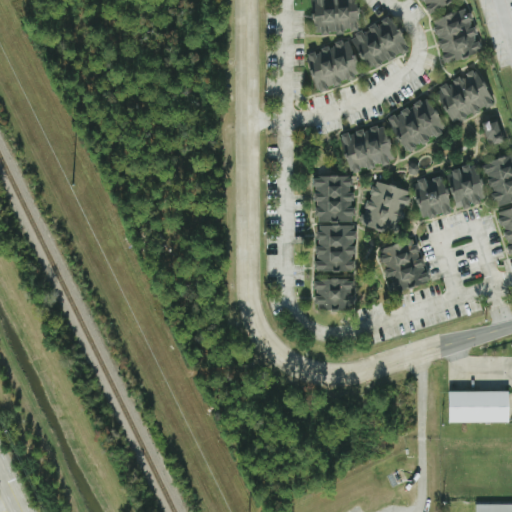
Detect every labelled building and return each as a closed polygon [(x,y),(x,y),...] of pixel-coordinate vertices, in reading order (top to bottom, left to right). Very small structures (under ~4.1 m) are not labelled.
[(361,30),(356,0),(312,0),(317,35),(361,30)] [(421,0),(430,14),(453,0),(421,0)] [(432,21),(446,65),(483,54),(475,27),(473,28),(467,10),(432,21)] [(367,72),(409,52),(393,18),(351,37),(367,72)] [(363,76),(350,40),(306,56),(319,92),(363,76)] [(437,90),(451,124),(495,106),(485,80),(463,89),(459,80),(437,90)] [(447,131),(429,97),(388,119),(406,153),(447,131)] [(506,142),(499,121),(483,126),(491,147),(506,142)] [(351,173),(395,160),(385,124),(341,137),(351,173)] [(511,255),(511,155),(484,163),(497,210),(498,209),(511,255)] [(454,211),(443,174),(414,183),(424,219),(454,211)] [(318,272),(354,270),(354,254),(355,254),(355,240),(358,240),(357,231),(354,231),(352,175),(315,176),(318,272)] [(362,224),(395,233),(399,219),(403,220),(411,190),(373,180),(362,224)] [(381,249),(392,292),(428,282),(417,239),(381,249)] [(316,309),(354,308),(354,288),(355,288),(355,278),(315,279),(316,309)] [(448,392),(448,422),(508,422),(508,392),(448,392)]
